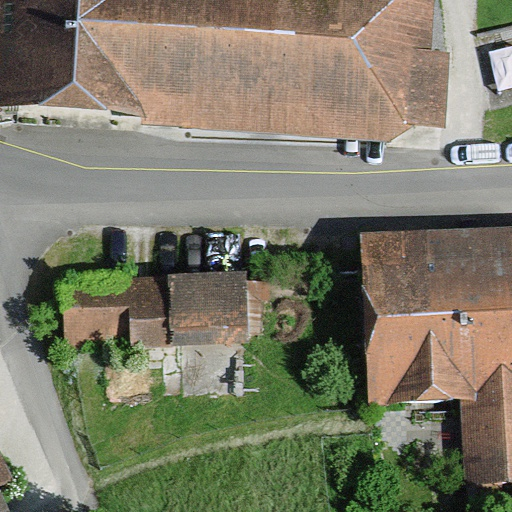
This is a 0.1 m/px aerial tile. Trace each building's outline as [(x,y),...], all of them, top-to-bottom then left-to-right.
[(20,0),(13,125),(461,153),(467,57),(447,56),(450,0),(20,0)] [(511,241),(476,244),(492,495),(511,493),(511,241)] [(473,496),(492,495),(476,244),(381,249),(390,397),(466,392),(473,496)] [(68,358),(247,355),(245,285),(131,287),(131,278),(67,279),(68,358)] [(0,511),(42,492),(0,408),(0,511)]
